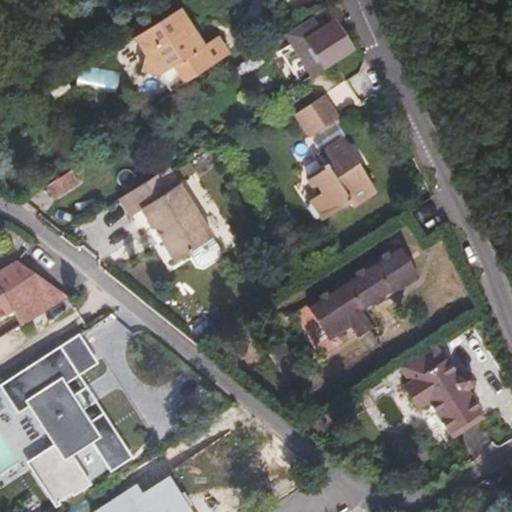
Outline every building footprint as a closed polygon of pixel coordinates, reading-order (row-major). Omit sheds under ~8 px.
[(166,19),(125,46),(135,62),(133,79),(147,81),(160,100),(217,64),(205,46),(188,58),(176,38),(178,36),(166,19)] [(325,33),(317,20),(290,36),(299,49),(310,41),(328,70),(357,52),(338,25),(325,33)] [(310,41),(299,49),(317,77),(328,70),(310,41)] [(314,137),(335,125),(341,121),(325,97),(298,115),(312,138),(314,137)] [(318,145),(339,132),(335,125),(314,137),(318,145)] [(346,144),(339,132),(318,145),(324,156),(346,144)] [(310,203),(314,209),(367,175),(346,144),(324,156),(331,168),(312,179),(321,194),(310,203)] [(170,171),(120,203),(130,221),(143,211),(162,240),(177,262),(215,237),(201,216),(170,171)] [(42,187),(52,203),(75,188),(65,173),(42,187)] [(367,175),(314,209),(324,224),(354,205),(358,211),(381,196),(367,175)] [(353,275),(323,295),(341,325),(356,316),(366,331),(385,319),(372,300),(398,283),(401,287),(424,272),(403,242),(383,255),(389,264),(359,283),(353,275)] [(9,297),(46,274),(30,262),(0,279),(0,324),(21,313),(9,297)] [(62,286),(46,274),(9,297),(21,313),(22,312),(62,286)] [(78,297),(62,286),(22,312),(31,326),(78,297)] [(127,451),(106,414),(103,410),(90,419),(77,395),(66,378),(79,369),(98,357),(94,349),(83,332),(7,379),(19,398),(21,401),(34,393),(61,438),(37,454),(38,457),(60,493),(90,473),(73,446),(92,434),(110,463),(127,451)] [(451,343),(414,367),(425,384),(422,386),(427,393),(469,366),(465,359),(462,361),(451,343)] [(469,366),(427,393),(438,412),(448,404),(467,435),(500,414),(484,390),(493,383),(487,374),(485,376),(482,372),(476,376),(469,366)] [(132,483),(94,507),(97,511),(186,511),(189,510),(166,474),(138,492),(132,483)]
